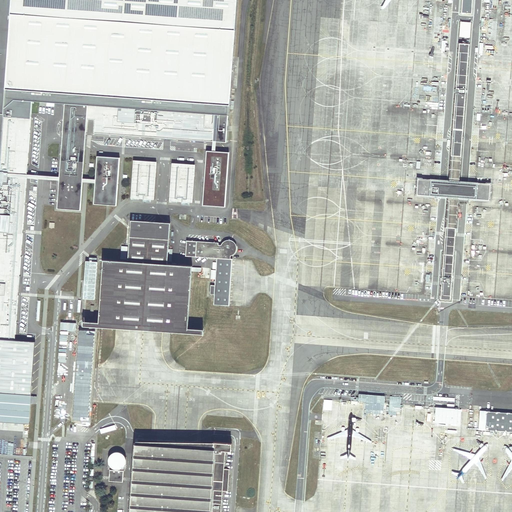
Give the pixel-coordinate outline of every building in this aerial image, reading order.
[(8,0),(0,0),(0,110),(2,111),(2,106),(3,85),(8,0)] [(233,102),(240,0),(8,0),(3,85),(230,102),(233,102)] [(473,0),(460,0),(459,16),(473,16),(473,0)] [(470,20),(460,20),(459,35),(469,35),(470,20)] [(468,42),(458,41),(451,141),(448,179),(458,180),(468,42)] [(215,112),(229,114),(230,102),(3,85),(2,106),(12,98),(30,98),(63,101),(215,112)] [(19,294),(30,98),(12,98),(2,106),(2,111),(0,133),(0,338),(16,341),(19,294)] [(85,117),(91,118),(94,118),(93,131),(213,140),(215,112),(63,101),(61,137),(55,206),(79,208),(83,138),(85,117)] [(229,153),(206,152),(203,206),(225,207),(229,153)] [(119,158),(97,156),(92,204),(114,206),(119,158)] [(157,162),(133,161),(131,198),(154,200),(157,162)] [(195,166),(172,164),(169,201),(192,203),(195,166)] [(448,179),(416,177),(415,193),(447,196),(457,196),(487,199),(489,182),(458,180),(448,179)] [(439,297),(450,298),(450,294),(451,277),(454,234),(457,196),(447,196),(444,233),(439,293),(439,297)] [(170,223),(131,220),(128,261),(103,260),(99,322),(99,323),(114,325),(128,327),(158,330),(158,329),(172,330),(172,329),(188,330),(188,329),(192,266),(167,264),(170,223)] [(126,228),(119,222),(93,250),(99,255),(104,250),(109,254),(124,238),(120,234),(126,228)] [(217,244),(217,241),(185,239),(184,255),(215,257),(214,284),(209,283),(209,293),(213,293),(212,303),(228,304),(231,257),(228,257),(228,254),(230,254),(231,253),(233,252),(234,250),(235,249),(235,247),(235,244),(234,242),(232,240),(230,239),(228,238),(226,238),(224,239),(223,239),(222,240),(221,242),(220,244),(217,244)] [(97,262),(86,261),(84,298),(95,299),(97,262)] [(95,331),(80,330),(73,420),(88,420),(95,331)] [(0,392),(31,394),(36,342),(16,341),(0,338),(0,392)] [(0,392),(0,421),(30,424),(31,394),(0,392)] [(511,413),(488,411),(486,430),(511,432),(511,413)] [(230,443),(230,438),(215,437),(215,442),(214,442),(213,444),(213,449),(225,450),(231,450),(231,443),(230,443)] [(225,450),(213,449),(213,444),(198,443),(198,444),(183,443),(183,444),(168,443),(153,442),(153,443),(138,442),(137,442),(137,443),(136,443),(131,511),(220,511),(222,490),(228,491),(228,469),(224,469),(225,450)] [(110,468),(112,470),(115,471),(118,470),(121,469),(123,467),(125,464),(125,461),(124,458),(123,456),(120,454),(117,453),(115,453),(112,454),(110,455),(108,457),(107,460),(107,463),(108,465),(110,468)]
